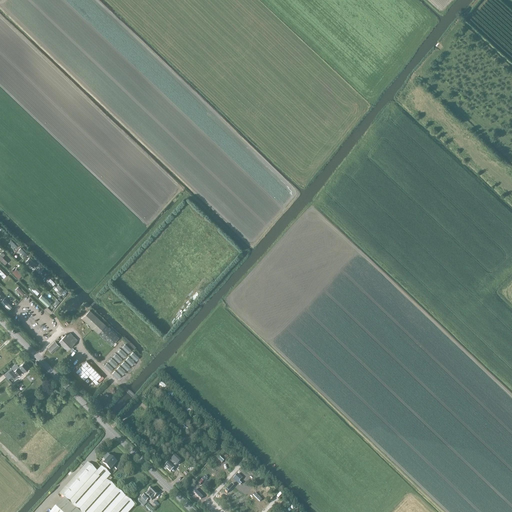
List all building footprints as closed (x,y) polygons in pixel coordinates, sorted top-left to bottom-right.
[(11,240),(8,243),(14,248),(17,246),(11,240)] [(16,252),(21,257),(26,252),(20,247),(16,252)] [(38,270),(43,277),(46,274),(41,268),(38,270)] [(19,279),(21,276),(14,270),(12,272),(19,279)] [(50,277),(46,282),(51,286),(55,282),(50,277)] [(59,283),(55,287),(60,293),(65,289),(59,283)] [(20,294),(23,291),(16,284),(13,287),(20,294)] [(33,286),(30,289),(37,295),(39,292),(33,286)] [(47,307),(51,303),(42,294),(38,298),(47,307)] [(5,297),(0,302),(8,309),(13,305),(5,297)] [(119,337),(90,310),(82,319),(111,345),(119,337)] [(72,325),(69,321),(68,320),(62,325),(66,330),(72,325)] [(48,348),(49,349),(52,353),(60,346),(61,344),(67,350),(77,340),(70,333),(67,336),(66,334),(60,340),(59,339),(60,338),(59,337),(48,348)] [(131,349),(123,341),(119,346),(128,353),(131,349)] [(128,353),(119,346),(115,350),(124,357),(128,353)] [(139,356),(131,349),(128,353),(136,360),(139,356)] [(124,357),(115,350),(112,354),(120,361),(124,357)] [(136,360),(128,353),(124,357),(132,364),(136,360)] [(108,358),(116,366),(120,361),(112,354),(108,358)] [(132,364),(124,357),(120,361),(128,369),(132,364)] [(90,375),(73,358),(65,366),(82,383),(90,375)] [(108,358),(104,363),(112,370),(116,366),(108,358)] [(16,363),(3,374),(8,380),(11,377),(14,380),(19,376),(18,376),(23,371),(24,372),(30,367),(25,361),(19,366),(16,363)] [(128,369),(120,361),(116,366),(124,373),(128,369)] [(124,373),(116,366),(112,370),(120,377),(124,373)] [(29,385),(24,380),(18,385),(23,390),(29,385)] [(172,397),(175,394),(168,388),(165,391),(172,397)] [(178,398),(174,401),(179,407),(183,403),(178,398)] [(141,416),(145,411),(140,407),(135,411),(141,416)] [(193,417),(199,424),(202,422),(196,414),(193,417)] [(183,422),(180,424),(187,431),(189,428),(183,422)] [(101,467),(105,470),(107,468),(110,470),(116,464),(109,458),(110,457),(107,454),(102,460),(105,462),(101,467)] [(164,466),(170,472),(174,468),(173,467),(176,465),(174,463),(178,459),(175,456),(164,466)] [(105,470),(101,467),(96,472),(87,463),(60,494),(64,498),(79,511),(129,511),(135,506),(106,480),(111,475),(105,470)] [(142,498),(146,502),(149,499),(151,500),(158,494),(151,488),(145,494),(142,498)] [(50,511),(79,511),(64,498),(50,511)] [(146,502),(142,498),(138,501),(143,506),(147,503),(146,502)]
